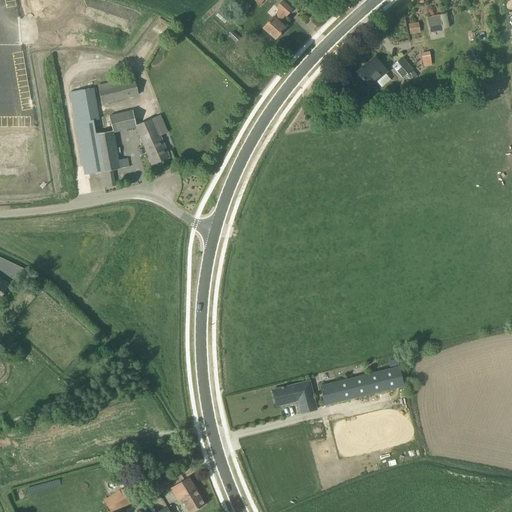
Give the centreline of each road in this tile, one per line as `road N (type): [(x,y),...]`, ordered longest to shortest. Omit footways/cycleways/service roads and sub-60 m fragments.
road 1 (secondary): [(213,234),(236,168),(270,108),(376,0)]
road 2 (secondary): [(240,511),(204,393),(200,310),(213,234)]
road 3 (unclassified): [(0,212),(125,193),(152,196),(196,222)]
